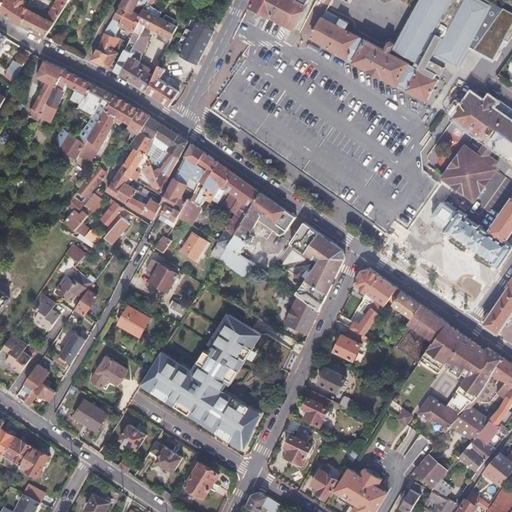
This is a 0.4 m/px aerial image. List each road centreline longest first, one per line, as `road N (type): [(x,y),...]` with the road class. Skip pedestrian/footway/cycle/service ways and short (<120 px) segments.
road 1 (residential): [(252,470),(358,250)]
road 2 (tertiary): [(358,250),(177,121)]
road 3 (tertiary): [(177,121),(0,21)]
road 4 (residential): [(252,470),(134,400)]
road 5 (tertiary): [(177,121),(240,0)]
road 6 (tertiary): [(467,324),(358,250)]
